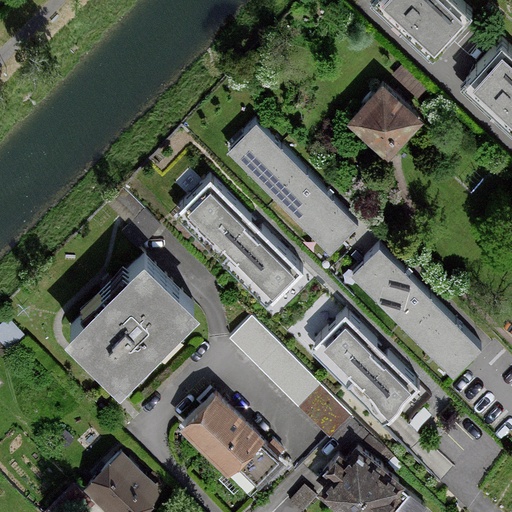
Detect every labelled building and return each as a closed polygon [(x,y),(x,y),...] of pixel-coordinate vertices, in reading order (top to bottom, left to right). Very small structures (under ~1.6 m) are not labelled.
[(461,0),(375,0),(431,50),(470,8),(461,0)] [(511,46),(500,36),(463,77),(511,121),(511,46)] [(381,78),(348,114),(387,150),(420,114),(381,78)] [(331,249),(358,221),(255,118),(228,146),(331,249)] [(265,296),(298,263),(210,174),(176,207),(265,296)] [(482,344),(380,242),(351,270),(454,372),(482,344)] [(197,299),(142,245),(65,324),(119,378),(197,299)] [(382,412),(415,380),(345,309),(312,342),(382,412)] [(230,334),(301,404),(322,383),(251,313),(230,334)] [(23,335),(8,318),(0,324),(0,342),(6,349),(23,335)] [(250,488),(282,455),(257,431),(261,428),(215,383),(180,419),(250,488)] [(352,413),(322,383),(301,404),(331,434),(352,413)] [(131,511),(161,482),(121,443),(83,482),(114,511),(131,511)] [(352,443),(318,483),(352,511),(418,511),(417,511),(424,503),(352,443)]
